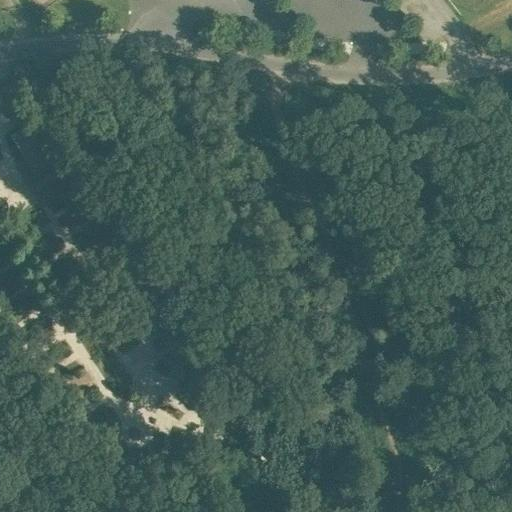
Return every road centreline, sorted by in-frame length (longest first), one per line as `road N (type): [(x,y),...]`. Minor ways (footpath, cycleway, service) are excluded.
road 1 (unclassified): [(511,61),(376,76),(150,43),(0,54)]
road 2 (track): [(369,511),(391,464),(390,415),(260,60)]
